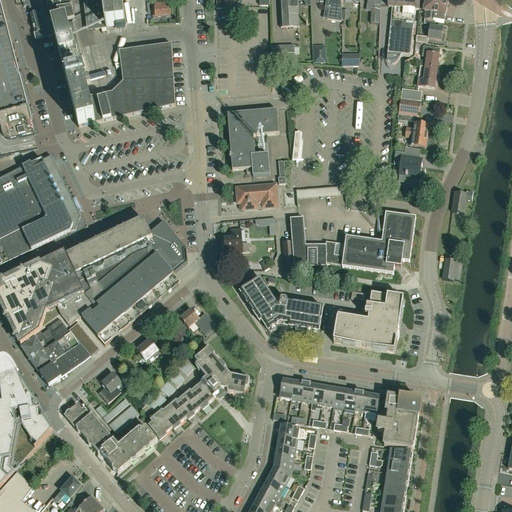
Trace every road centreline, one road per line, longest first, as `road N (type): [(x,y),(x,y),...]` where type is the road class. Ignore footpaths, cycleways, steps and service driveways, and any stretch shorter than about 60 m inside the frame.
road 1 (tertiary): [(429,382),(438,315),(429,277),(432,232),(478,100),(485,0)]
road 2 (unclassified): [(129,511),(56,424),(52,404),(206,275)]
road 3 (residential): [(199,174),(187,0)]
road 4 (unclassified): [(226,511),(253,462),(275,355)]
road 5 (residential): [(68,148),(89,194),(199,174)]
road 6 (residential): [(8,0),(68,148)]
road 7 (residential): [(429,382),(275,355)]
